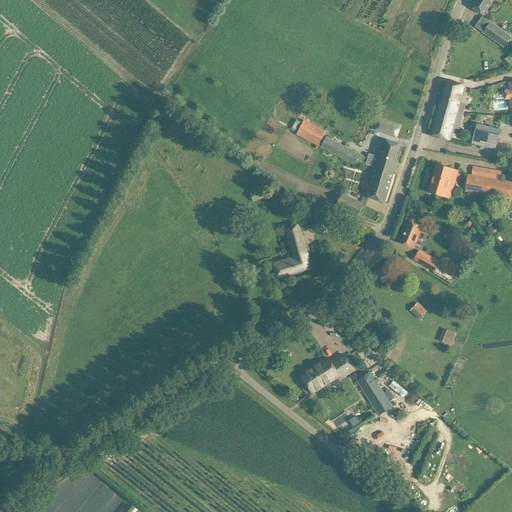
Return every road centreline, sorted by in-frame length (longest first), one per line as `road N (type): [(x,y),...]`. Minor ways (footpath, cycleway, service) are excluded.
road 1 (unclassified): [(229,359),(337,288),(375,245),(464,0)]
road 2 (unclassified): [(12,511),(56,470),(229,359)]
road 3 (unclassified): [(404,511),(229,359)]
